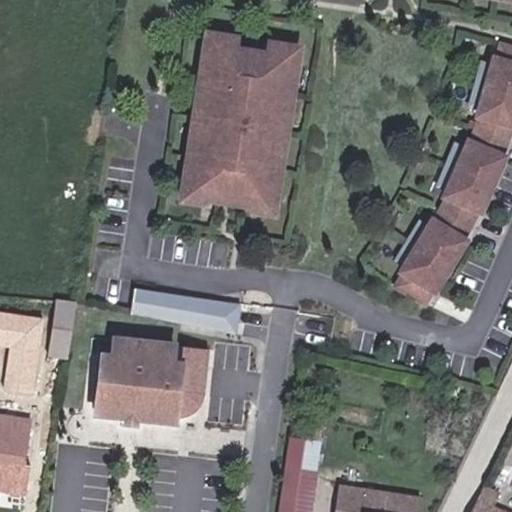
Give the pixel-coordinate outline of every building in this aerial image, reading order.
[(209,30),(207,41),(237,46),(239,35),(209,30)] [(270,40),(269,51),(299,56),(301,45),(270,40)] [(237,46),(207,41),(201,80),(212,81),(201,155),(190,154),(185,190),(206,193),(207,188),(220,190),(218,202),(240,205),(242,194),(255,196),(254,201),(275,204),(281,168),(270,167),(282,93),(293,95),(299,56),(269,51),(237,46)] [(404,273),(396,286),(424,303),(432,290),(435,292),(445,276),(440,273),(452,255),(456,258),(467,241),(464,240),(472,226),(477,210),(480,211),(505,156),(501,154),(507,140),(511,125),(511,124),(511,46),(503,44),(499,58),(495,57),(493,65),(480,106),(478,115),(481,116),(477,129),(472,141),(469,139),(465,148),(449,189),(445,197),(448,198),(443,211),(436,222),(433,220),(429,228),(406,264),(401,271),(404,273)] [(480,106),(493,65),(484,63),(471,104),(480,106)] [(212,81),(201,80),(190,154),(201,155),(212,81)] [(282,93),(270,167),(281,168),(293,95),(282,93)] [(449,189),(465,148),(457,144),(440,185),(449,189)] [(206,193),(185,190),(183,200),(205,204),(206,193)] [(275,204),(254,201),(252,211),(274,215),(275,204)] [(406,264),(429,228),(421,222),(398,259),(406,264)] [(452,255),(440,273),(445,276),(456,258),(452,255)] [(137,290),(132,315),(230,334),(236,305),(137,290)] [(51,331),(47,356),(69,359),(77,305),(56,302),(51,331)] [(236,305),(230,334),(238,335),(244,306),(236,305)] [(32,353),(47,356),(51,331),(36,329),(32,353)] [(177,347),(118,342),(115,360),(107,358),(98,410),(175,418),(180,418),(187,417),(191,416),(196,413),(200,409),(202,406),(205,398),(206,394),(206,391),(206,389),(205,386),(203,382),(201,377),(197,374),(194,372),(186,366),(176,365),(177,347)] [(206,394),(213,350),(177,347),(176,365),(186,366),(194,372),(197,374),(201,377),(203,382),(205,386),(206,389),(206,391),(206,394)] [(175,418),(98,410),(97,417),(123,420),(123,425),(131,426),(139,427),(140,422),(174,425),(175,418)] [(0,465),(22,468),(28,428),(27,427),(27,420),(0,416),(0,465)] [(287,463),(318,467),(322,443),(290,438),(287,463)] [(310,511),(318,467),(287,463),(279,511),(310,511)] [(335,511),(419,511),(422,500),(339,487),(335,511)] [(484,487),(471,511),(501,511),(494,509),(501,495),(484,487)]
